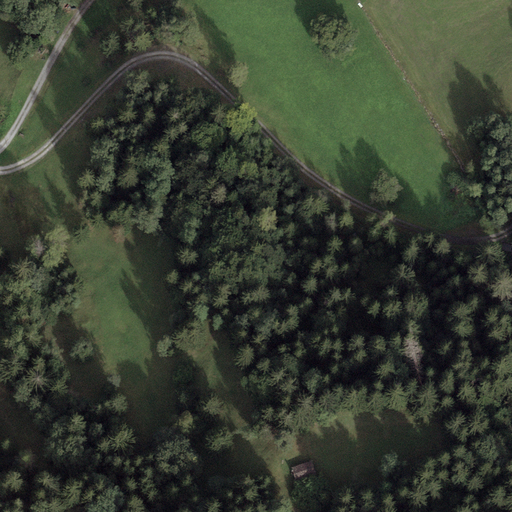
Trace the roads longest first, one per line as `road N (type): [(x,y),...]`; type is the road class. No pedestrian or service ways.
road 1 (track): [(0,170),(31,158),(128,66),(169,55),(201,71),(312,176),(373,211),(462,240),(511,228)]
road 2 (track): [(0,148),(90,0)]
